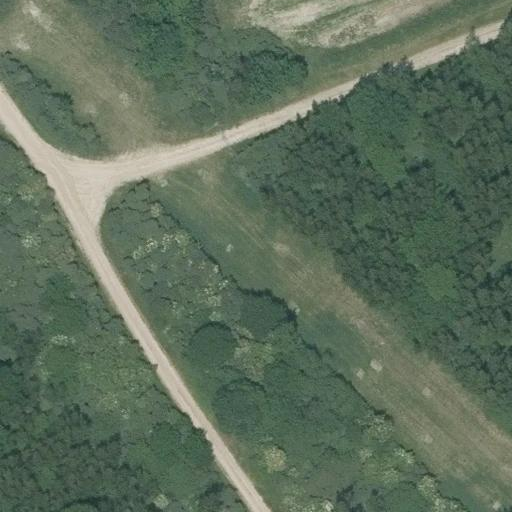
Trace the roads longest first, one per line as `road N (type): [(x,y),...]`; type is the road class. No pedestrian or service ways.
road 1 (track): [(0,85),(73,209),(511,18)]
road 2 (track): [(73,209),(260,511)]
